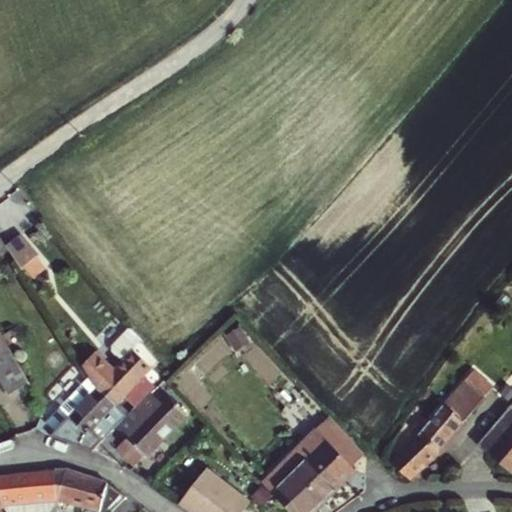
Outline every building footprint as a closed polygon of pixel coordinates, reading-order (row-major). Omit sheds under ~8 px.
[(15,229),(2,238),(15,258),(28,249),(15,229)] [(27,379),(0,330),(0,379),(6,390),(27,379)] [(136,409),(159,386),(166,380),(134,351),(140,345),(131,333),(118,347),(118,354),(125,360),(117,369),(98,351),(84,365),(98,387),(115,405),(122,397),(136,409)] [(395,464),(408,477),(409,476),(411,476),(435,455),(487,393),(469,376),(420,437),(395,464)] [(92,381),(50,424),(58,430),(98,387),(92,381)] [(136,409),(128,417),(116,428),(127,438),(117,448),(134,464),(138,460),(139,461),(187,415),(159,386),(136,409)] [(54,435),(90,449),(126,415),(115,405),(98,387),(58,430),(50,424),(43,420),(39,427),(46,432),(54,435)] [(499,423),(480,445),(511,472),(511,404),(511,405),(499,423)] [(332,416),(319,429),(358,470),(365,463),(366,452),(365,451),(332,416)] [(312,457),(276,491),(296,511),(313,511),(358,470),(319,429),(301,445),(312,457)] [(312,457),(301,445),(265,480),(276,491),(312,457)] [(209,463),(179,502),(192,511),(242,511),(254,496),(209,463)] [(66,469),(57,470),(57,501),(102,511),(110,511),(112,511),(127,497),(107,482),(66,469)] [(0,504),(2,508),(57,501),(57,470),(0,474),(0,504)]
